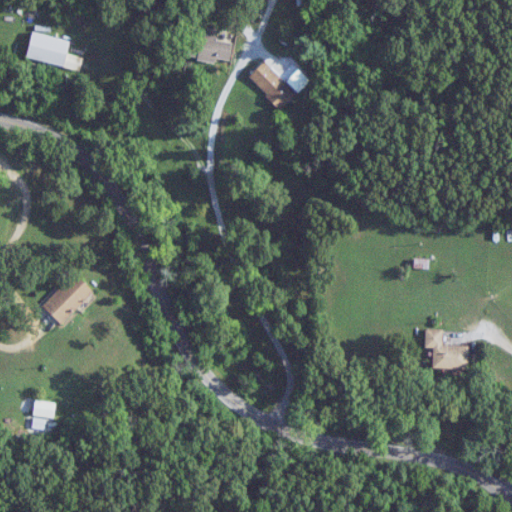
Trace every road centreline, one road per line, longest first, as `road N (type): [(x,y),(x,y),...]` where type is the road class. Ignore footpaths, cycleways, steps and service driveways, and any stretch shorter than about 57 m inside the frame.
road 1 (residential): [(0,127),(105,180),(162,310),(227,392),(274,423),(438,458),(511,496)]
road 2 (residential): [(274,423),(288,366),(240,272),(211,179),(218,106),(245,55)]
